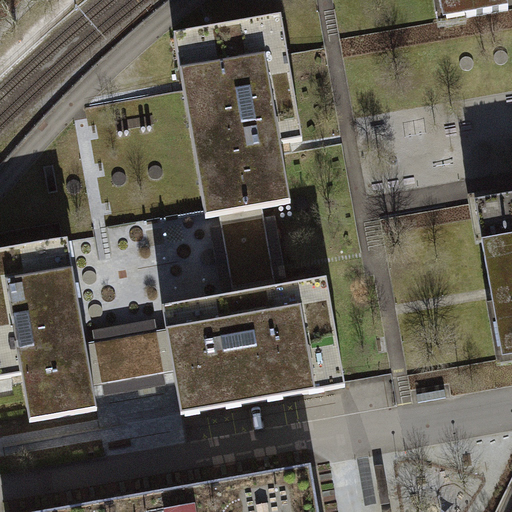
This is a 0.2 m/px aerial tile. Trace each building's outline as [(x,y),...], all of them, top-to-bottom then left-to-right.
[(439,0),(443,22),(508,11),(506,0),(439,0)] [(206,219),(221,217),(235,296),(275,289),(261,210),(291,204),(281,146),(302,142),(281,19),(174,38),(206,219)] [(511,196),(475,203),(502,360),(511,358),(511,196)] [(86,346),(68,241),(0,253),(0,379),(21,376),(30,423),(97,412),(93,385),(137,378),(153,375),(173,371),(166,332),(86,346)] [(345,387),(327,280),(275,289),(235,296),(162,309),(166,332),(173,371),(181,416),(345,387)] [(383,465),(374,467),(381,505),(390,504),(383,465)] [(318,511),(311,467),(53,511),(318,511)]
